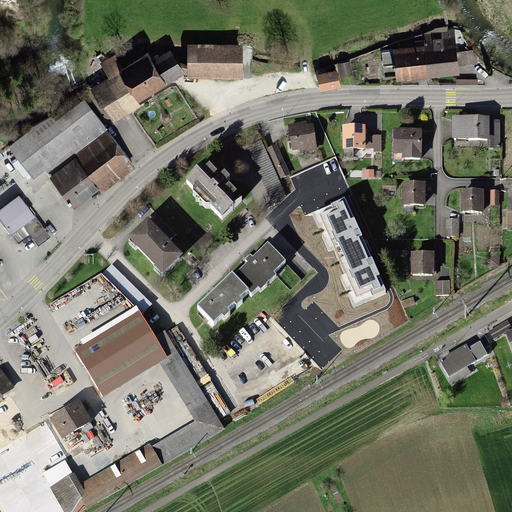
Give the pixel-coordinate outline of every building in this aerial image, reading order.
[(396,50),(398,80),(461,76),(458,32),(427,35),(428,48),(396,50)] [(244,47),(188,45),(187,80),(243,82),(244,47)] [(99,67),(127,112),(184,75),(169,52),(153,62),(149,56),(144,59),(139,50),(120,62),(116,55),(99,67)] [(336,64),(339,77),(352,74),(349,61),(336,64)] [(319,87),(340,84),(336,71),(317,75),(319,87)] [(134,168),(84,101),(54,123),(52,120),(11,151),(32,180),(47,169),(75,209),(101,189),(104,192),(134,168)] [(306,121),(288,123),(292,150),(300,149),(300,152),(317,150),(313,123),(307,124),(306,121)] [(499,121),(453,123),(454,148),(500,146),(499,121)] [(365,125),(342,124),(342,148),(365,148),(365,125)] [(421,133),(396,133),(397,158),(406,157),(406,165),(422,165),(421,133)] [(277,143),(267,148),(280,178),(290,174),(277,143)] [(209,171),(191,190),(227,225),(246,206),(209,171)] [(426,188),(404,189),(405,209),(427,209),(426,188)] [(333,208),(319,214),(356,296),(371,289),(373,294),(386,288),(345,196),(330,203),(333,208)] [(485,196),(463,197),(464,219),(485,219),(485,196)] [(20,199),(0,213),(0,220),(20,248),(34,238),(39,245),(49,237),(20,199)] [(148,218),(128,236),(164,273),(184,255),(148,218)] [(456,223),(448,224),(448,235),(457,235),(456,223)] [(232,270),(197,302),(213,319),(249,287),(253,291),(285,263),(268,243),(235,273),(232,270)] [(433,258),(415,258),(415,281),(434,281),(433,258)] [(450,286),(437,286),(437,298),(450,298),(450,286)] [(413,296),(401,301),(403,308),(416,303),(413,296)] [(193,420),(152,445),(150,442),(80,484),(74,474),(52,487),(67,511),(76,511),(220,427),(164,333),(155,339),(138,311),(74,349),(99,392),(104,399),(160,365),(193,420)] [(481,342),(469,349),(478,364),(490,357),(481,342)] [(466,345),(439,361),(450,380),(478,364),(469,349),(466,345)] [(2,376),(0,377),(0,404),(15,394),(2,376)] [(81,410),(54,428),(65,446),(92,428),(81,410)]
